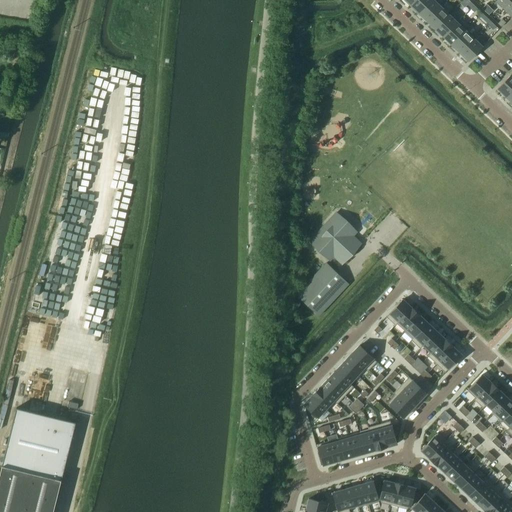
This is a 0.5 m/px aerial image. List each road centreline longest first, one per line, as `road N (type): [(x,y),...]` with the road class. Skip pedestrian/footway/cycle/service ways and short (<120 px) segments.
road 1 (unclassified): [(232,511),(268,0)]
road 2 (residential): [(316,482),(293,402),(411,277)]
road 3 (residential): [(405,463),(413,425),(487,348)]
road 4 (residential): [(471,87),(380,0)]
